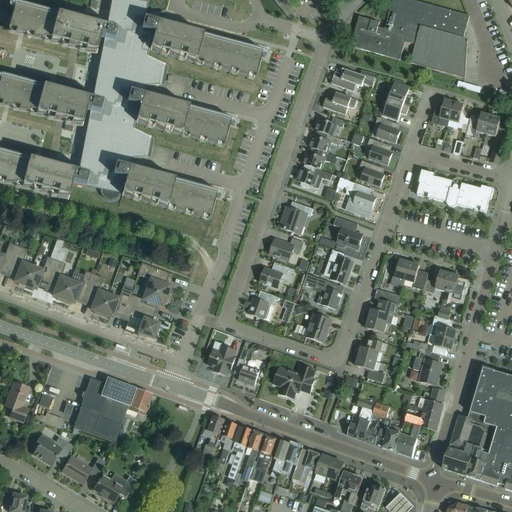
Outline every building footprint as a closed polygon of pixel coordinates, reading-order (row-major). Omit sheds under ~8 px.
[(0,152),(0,179),(5,181),(5,184),(4,184),(4,185),(15,186),(16,186),(16,184),(23,186),(22,189),(21,189),(21,190),(32,191),(33,191),(33,190),(34,189),(40,190),(39,194),(39,193),(39,194),(42,195),(49,195),(51,195),(51,193),(57,195),(57,198),(56,198),(56,199),(67,200),(68,200),(72,184),(86,188),(86,187),(100,190),(100,192),(100,193),(100,194),(101,195),(102,197),(104,199),(105,200),(108,201),(109,201),(110,201),(111,201),(112,201),(113,201),(115,200),(116,199),(117,199),(117,198),(118,198),(118,197),(119,197),(119,196),(119,195),(120,195),(120,194),(122,194),(121,196),(123,197),(123,196),(132,201),(133,200),(132,200),(133,197),(140,199),(139,200),(139,201),(140,201),(150,205),(150,204),(151,201),(157,203),(156,205),(157,206),(167,210),(168,209),(167,209),(168,206),(174,208),(174,210),(174,209),(173,210),(175,210),(185,215),(185,214),(185,211),(192,212),(191,214),(192,215),(202,219),(202,218),(203,215),(209,217),(209,219),(208,218),(208,219),(210,219),(215,200),(217,192),(209,190),(129,168),(130,166),(131,159),(146,158),(152,137),(133,129),(135,122),(137,123),(147,128),(147,127),(147,124),(154,126),(153,127),(153,128),(154,128),(164,133),(164,132),(165,129),(171,130),(171,132),(170,132),(171,133),(172,133),(181,137),(182,136),(181,136),(182,133),(188,135),(188,137),(189,138),(189,137),(199,142),(199,141),(200,138),(206,140),(205,141),(205,142),(206,142),(216,147),(216,146),(217,143),(223,144),(223,146),(222,146),(224,147),(229,127),(231,119),(223,117),(143,96),(146,87),(162,85),(166,65),(147,56),(149,50),(161,55),(161,54),(161,51),(168,53),(167,55),(168,56),(178,60),(178,59),(179,56),(185,58),(185,59),(184,59),(184,60),(185,60),(195,65),(196,64),(195,64),(196,61),(203,62),(202,64),(203,65),(213,69),(213,68),(214,65),(220,67),(219,69),(220,70),(230,74),(230,73),(231,70),(237,72),(237,73),(236,74),(238,74),(247,79),(248,78),(247,78),(248,74),(255,76),(254,78),(255,79),(260,61),(263,51),(255,49),(157,23),(157,21),(160,14),(164,14),(164,13),(145,14),(147,4),(140,3),(126,0),(111,0),(107,21),(104,21),(103,27),(93,24),(83,22),(79,21),(76,20),(15,4),(12,17),(11,20),(8,31),(9,31),(10,29),(16,31),(15,34),(15,35),(18,35),(22,36),(25,36),(27,36),(27,34),(34,36),(33,39),(32,39),(32,40),(44,41),(45,39),(51,40),(50,43),(49,44),(60,45),(61,45),(62,43),(68,45),(68,48),(67,48),(67,49),(70,49),(77,50),(78,50),(79,50),(79,48),(86,50),(85,53),(84,53),(84,54),(88,54),(95,55),(96,55),(96,54),(100,39),(103,39),(104,40),(103,42),(93,94),(90,93),(89,100),(79,97),(69,94),(62,92),(52,90),(48,89),(1,76),(0,80),(0,103),(2,104),(1,107),(1,108),(4,108),(8,108),(11,109),(13,109),(13,108),(13,107),(20,108),(19,111),(18,111),(18,112),(29,113),(30,113),(31,111),(37,113),(36,116),(35,117),(46,118),(47,118),(48,116),(54,118),(53,121),(53,122),(56,122),(63,123),(64,123),(65,123),(65,122),(65,121),(72,122),(71,125),(70,125),(70,126),(73,127),(81,127),(82,127),(86,112),(90,112),(79,167),(76,166),(74,172),(65,170),(55,167),(47,165),(37,162),(33,161),(0,152)] [(463,39),(469,17),(408,0),(392,0),(387,18),(388,18),(386,25),(378,23),(377,28),(407,36),(404,44),(415,44),(410,64),(465,79),(467,48),(463,47),(463,39)] [(377,28),(378,23),(359,17),(351,47),(400,61),(404,44),(407,36),(377,28)] [(363,84),(372,87),(376,76),(362,71),(360,76),(343,70),(341,75),(335,73),(331,85),(353,93),(356,86),(362,88),(363,84)] [(388,100),(409,107),(412,99),(407,97),(410,88),(392,82),(390,88),(392,89),(388,100)] [(357,101),(346,97),(336,94),(334,99),(327,97),(322,108),(345,116),(348,108),(354,110),(357,101)] [(406,116),(409,107),(388,100),(385,111),(382,110),(380,116),(388,119),(397,123),(400,114),(406,116)] [(449,122),(454,104),(444,101),(441,113),(434,111),(431,124),(447,128),(449,122)] [(468,126),(470,120),(460,118),(464,106),(454,104),(449,122),(458,125),(457,129),(462,130),(464,125),(468,126),(465,137),(468,126)] [(486,135),(491,117),(481,114),(480,118),(471,116),(470,120),(468,126),(465,137),(474,139),(476,132),(486,135)] [(491,117),(486,135),(496,137),(500,119),(491,117)] [(327,135),(333,138),(337,127),(342,129),(345,122),(342,122),(333,118),(331,124),(318,120),(314,131),(327,135)] [(396,124),(387,121),(378,118),(375,124),(381,126),(377,138),(395,145),(400,132),(394,130),(396,124)] [(341,140),(333,138),(327,135),(325,141),(312,137),(308,148),(321,152),(327,154),(331,144),(339,147),(341,140)] [(356,135),(353,145),(358,147),(362,137),(356,135)] [(388,146),(379,143),(370,140),(367,146),(373,148),(369,160),(388,167),(392,154),(386,152),(388,146)] [(455,145),(453,155),(460,156),(462,147),(463,143),(456,141),(455,145)] [(476,148),(473,159),(478,160),(481,150),(476,148)] [(498,166),(502,150),(494,148),(490,164),(498,166)] [(333,156),(327,154),(321,152),(319,158),(306,154),(302,165),(315,169),(321,171),(325,161),(330,163),(333,156)] [(381,168),(371,165),(362,162),(359,168),(365,170),(361,182),(380,189),(384,176),(378,174),(381,168)] [(300,171),(296,182),(301,184),(300,186),(302,187),(307,189),(309,189),(310,187),(315,188),(319,178),(330,182),(332,175),(321,171),(315,169),(313,175),(300,171)] [(452,181),(452,182),(433,177),(434,175),(422,171),(418,184),(420,184),(417,196),(446,204),(447,206),(448,207),(449,208),(450,209),(451,209),(452,209),(453,209),(454,209),(455,208),(457,206),(486,214),(489,201),(491,201),(493,190),(482,187),(481,190),(462,185),(462,184),(462,183),(461,182),(461,181),(460,181),(459,180),(458,180),(457,180),(456,180),(455,180),(454,180),(453,181),(452,181)] [(337,188),(342,189),(345,188),(347,193),(346,195),(350,197),(356,198),(353,205),(351,204),(348,212),(366,218),(369,211),(371,212),(376,199),(364,194),(366,189),(373,192),(373,191),(355,185),(349,183),(340,179),(337,188)] [(313,210),(302,206),(292,203),(290,210),(286,208),(279,228),(300,236),(307,216),(310,217),(313,210)] [(358,226),(349,223),(336,218),(333,226),(342,229),(337,244),(339,245),(338,246),(339,247),(343,249),(345,248),(345,247),(357,251),(363,236),(351,232),(353,225),(358,227),(358,226)] [(304,244),(301,243),(292,239),(290,246),(275,241),(270,255),(288,262),(292,253),(300,256),(304,244)] [(0,272),(8,275),(18,247),(9,244),(5,256),(0,254),(0,272)] [(24,289),(33,266),(22,262),(26,251),(18,247),(8,275),(18,279),(16,284),(19,285),(18,286),(24,289)] [(91,251),(90,257),(97,260),(99,253),(91,251)] [(332,253),(324,276),(330,278),(329,280),(336,282),(345,286),(353,264),(344,260),(346,256),(339,253),(339,255),(332,253)] [(309,256),(306,262),(312,265),(315,259),(309,256)] [(33,266),(24,289),(30,291),(31,290),(33,290),(35,286),(46,289),(56,261),(47,258),(43,269),(33,266)] [(62,303),(71,280),(60,276),(64,264),(56,261),(46,289),(56,293),(54,298),(57,299),(56,300),(62,303)] [(405,282),(409,263),(400,261),(393,285),(403,287),(405,282)] [(419,266),(409,263),(405,282),(414,284),(413,289),(418,290),(423,291),(426,281),(426,280),(427,275),(417,273),(419,266)] [(145,290),(167,298),(170,292),(168,291),(169,289),(164,287),(169,275),(172,277),(173,275),(141,264),(137,275),(149,279),(145,290)] [(294,271),(287,268),(278,265),(275,272),(265,269),(259,284),(269,287),(278,290),(282,280),(289,283),(294,271)] [(445,293),(449,275),(440,272),(435,290),(445,293)] [(84,303),(94,276),(85,273),(81,284),(71,280),(62,303),(69,305),(69,304),(72,304),(73,300),(84,303)] [(341,288),(319,280),(307,275),(302,287),(305,288),(306,287),(315,290),(316,288),(322,290),(317,304),(322,306),(323,308),(324,309),(326,309),(328,308),(336,311),(342,294),(339,293),(341,288)] [(449,275),(445,293),(454,295),(453,300),(460,302),(464,285),(458,284),(459,277),(449,275)] [(101,317),(109,294),(98,290),(102,279),(94,276),(84,303),(94,307),(93,312),(95,313),(94,314),(101,317)] [(426,281),(423,291),(429,293),(432,282),(426,281)] [(127,304),(130,296),(132,290),(122,286),(118,298),(109,294),(101,317),(107,319),(107,318),(110,318),(111,314),(122,318),(127,304)] [(165,304),(167,298),(145,290),(141,300),(130,296),(127,304),(154,314),(158,304),(163,306),(164,304),(165,304)] [(381,301),(398,306),(399,300),(385,296),(386,293),(376,291),(374,299),(381,301)] [(393,296),(404,299),(405,294),(394,291),(393,296)] [(274,309),(268,307),(269,305),(273,306),(276,298),(260,292),(257,300),(254,299),(248,315),(263,320),(269,322),(274,309)] [(399,306),(398,306),(381,301),(374,299),(373,301),(381,303),(379,308),(384,309),(383,313),(371,310),(368,320),(387,325),(391,326),(393,317),(396,317),(399,306)] [(293,311),(295,305),(286,301),(283,308),(287,309),(293,311)] [(446,302),(444,312),(454,314),(456,305),(446,302)] [(151,324),(154,314),(127,304),(122,318),(129,320),(130,316),(144,321),(139,335),(152,339),(153,338),(154,338),(158,328),(157,328),(157,326),(151,324)] [(444,319),(448,321),(450,314),(439,311),(438,318),(444,319)] [(425,324),(426,315),(411,312),(409,321),(425,324)] [(288,324),(290,317),(284,315),(282,321),(288,324)] [(324,345),(332,322),(313,315),(305,338),(324,345)] [(444,319),(438,318),(435,317),(430,336),(454,342),(457,332),(448,330),(449,327),(451,328),(453,322),(448,321),(444,319)] [(384,335),(387,325),(368,320),(366,330),(378,333),(375,342),(381,343),(382,339),(387,340),(388,336),(384,335)] [(420,343),(417,353),(420,353),(424,354),(430,356),(430,354),(432,354),(434,347),(439,349),(445,350),(447,351),(452,352),(454,342),(430,336),(428,345),(420,343)] [(361,348),(358,357),(377,362),(379,354),(386,355),(389,345),(381,343),(375,342),(368,340),(366,349),(361,348)] [(218,372),(217,374),(227,377),(229,374),(230,374),(235,358),(234,358),(236,352),(221,347),(219,352),(214,350),(208,366),(215,369),(214,370),(218,372)] [(416,359),(413,370),(421,372),(422,373),(420,383),(426,385),(436,388),(442,365),(438,364),(440,357),(432,354),(430,354),(430,356),(424,354),(420,353),(418,359),(416,359)] [(374,372),(377,362),(358,357),(356,367),(369,371),(367,379),(382,384),(384,375),(374,372)] [(234,374),(240,376),(238,381),(254,387),(260,372),(244,366),(246,361),(239,359),(234,374)] [(274,386),(282,389),(279,396),(294,401),(296,394),(299,395),(300,392),(310,395),(315,381),(313,380),(315,372),(301,367),(298,375),(288,371),(286,376),(278,373),(274,386)] [(511,377),(483,370),(482,374),(471,411),(470,414),(468,420),(497,430),(481,483),(497,488),(498,485),(505,488),(504,490),(511,492),(511,377)] [(131,409),(137,390),(107,379),(104,385),(90,380),(72,429),(115,444),(117,440),(122,426),(121,425),(128,407),(131,409)] [(13,384),(10,393),(5,408),(14,412),(11,420),(22,424),(24,420),(27,410),(22,408),(29,389),(13,384)] [(48,389),(44,400),(55,404),(59,393),(48,389)] [(430,402),(442,406),(445,392),(434,389),(430,402)] [(137,390),(131,409),(146,414),(152,395),(137,390)] [(350,427),(347,437),(364,443),(368,427),(371,420),(372,415),(376,405),(366,401),(359,399),(357,407),(363,409),(359,420),(361,421),(359,427),(351,425),(350,427)] [(410,406),(408,411),(423,415),(422,420),(439,425),(441,414),(444,406),(442,406),(430,402),(423,400),(421,399),(418,408),(410,406)] [(402,431),(393,428),(390,427),(392,422),(387,420),(390,409),(376,405),(372,415),(384,419),(376,447),(395,453),(401,435),(402,431)] [(45,417),(40,415),(39,417),(35,415),(34,419),(43,422),(42,424),(59,430),(62,420),(46,414),(45,417)] [(364,443),(376,447),(384,419),(372,415),(371,420),(377,422),(375,429),(368,427),(364,443)] [(439,425),(422,420),(407,415),(405,423),(415,426),(421,428),(421,429),(436,433),(439,425)] [(497,430),(468,420),(459,416),(458,420),(489,432),(488,435),(483,451),(475,448),(466,478),(481,483),(497,430)] [(225,422),(214,418),(208,432),(212,434),(207,447),(205,446),(202,453),(212,457),(225,422)] [(443,471),(466,478),(475,448),(483,451),(488,435),(489,432),(458,420),(446,458),(443,469),(443,471)] [(222,438),(221,441),(222,444),(225,444),(223,450),(229,453),(235,436),(238,426),(227,423),(224,432),(222,438)] [(417,440),(421,429),(421,428),(415,426),(411,439),(401,435),(395,453),(412,459),(417,440)] [(252,431),(244,429),(243,430),(240,429),(234,444),(240,446),(236,457),(229,478),(234,480),(252,431)] [(264,436),(254,432),(248,449),(252,450),(247,465),(246,465),(241,481),(247,483),(253,467),(264,436)] [(277,440),(266,436),(258,459),(263,461),(260,471),(265,473),(277,440)] [(54,460),(55,461),(62,466),(73,447),(59,438),(56,443),(54,442),(52,444),(41,437),(35,447),(37,448),(33,456),(48,465),(51,461),(54,460)] [(277,460),(271,477),(273,478),(278,480),(280,474),(281,471),(290,445),(280,442),(277,451),(274,459),(277,460)] [(290,445),(281,471),(288,473),(291,463),(295,464),(301,449),(290,445)] [(299,459),(292,480),(305,485),(310,470),(315,472),(320,456),(303,450),(299,459)] [(216,473),(221,475),(228,456),(222,455),(216,473)] [(74,479),(73,480),(82,486),(88,476),(95,480),(105,463),(98,459),(91,470),(71,457),(62,473),(70,479),(71,478),(74,479)] [(326,481),(333,461),(322,457),(314,477),(326,481)] [(337,485),(344,465),(333,461),(326,481),(337,485)] [(346,497),(353,476),(343,473),(340,482),(333,504),(338,505),(342,495),(346,497)] [(136,482),(129,477),(122,488),(102,476),(98,482),(93,491),(105,498),(104,499),(113,504),(119,495),(126,499),(136,482)] [(350,511),(353,506),(362,480),(353,476),(346,497),(340,511),(350,511)] [(286,496),(288,491),(276,486),(274,492),(286,496)] [(368,491),(364,500),(361,509),(367,511),(368,509),(376,511),(377,511),(386,490),(377,487),(376,491),(371,489),(371,492),(368,491)] [(13,495),(11,505),(9,511),(24,511),(27,498),(13,495)] [(401,495),(386,509),(389,511),(409,511),(414,508),(401,495)] [(318,498),(315,506),(324,509),(327,501),(318,498)]
